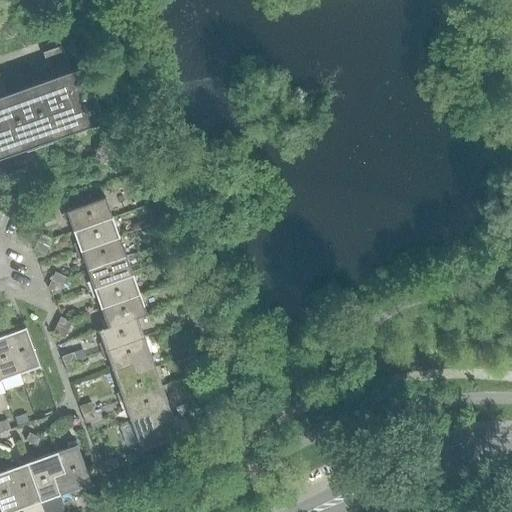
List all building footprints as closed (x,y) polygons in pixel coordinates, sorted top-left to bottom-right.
[(51,78),(29,86),(49,141),(102,122),(83,67),(70,72),(61,46),(42,53),(51,78)] [(0,158),(49,141),(29,86),(5,95),(0,80),(0,158)] [(69,221),(73,232),(112,218),(105,198),(65,212),(66,214),(62,215),(65,222),(69,221)] [(76,253),(119,238),(112,218),(73,232),(77,244),(73,245),(76,253)] [(42,234),(38,242),(50,248),(54,240),(42,234)] [(83,260),(87,271),(126,257),(119,238),(76,253),(79,261),(83,260)] [(38,242),(34,250),(46,256),(50,248),(38,242)] [(87,285),(90,292),(133,277),(126,257),(87,271),(91,283),(87,285)] [(52,280),(64,286),(68,278),(55,272),(52,280)] [(96,298),(100,309),(140,295),(133,277),(90,292),(92,299),(96,298)] [(64,286),(52,280),(48,288),(60,294),(64,286)] [(100,322),(103,330),(103,331),(139,318),(139,319),(147,315),(140,295),(100,309),(104,321),(100,322)] [(10,321),(13,314),(1,308),(0,309),(0,316),(2,317),(10,321)] [(61,317),(57,325),(69,331),(73,323),(61,317)] [(98,345),(101,353),(146,338),(139,319),(139,318),(103,331),(103,330),(97,332),(102,344),(98,345)] [(15,331),(4,335),(19,375),(39,367),(25,327),(23,328),(22,325),(14,328),(15,331)] [(69,331),(57,325),(53,333),(65,339),(69,331)] [(0,381),(19,375),(4,335),(0,336),(0,381)] [(108,360),(111,371),(132,364),(137,375),(156,368),(146,338),(101,353),(104,362),(108,360)] [(73,353),(61,357),(64,365),(76,361),(73,353)] [(76,361),(64,365),(67,374),(79,370),(76,361)] [(116,395),(118,403),(163,387),(156,368),(137,375),(132,364),(111,371),(119,393),(116,395)] [(125,409),(129,421),(150,414),(154,425),(174,418),(163,387),(118,403),(121,411),(125,409)] [(79,407),(82,415),(94,411),(91,402),(79,407)] [(82,415),(82,416),(85,423),(97,419),(94,411),(82,415)] [(14,418),(17,426),(27,422),(24,414),(14,418)] [(181,438),(174,418),(154,425),(150,414),(129,421),(137,444),(133,445),(136,453),(140,451),(141,452),(181,438)] [(7,420),(0,421),(0,432),(10,430),(7,420)] [(216,421),(206,424),(209,432),(219,428),(216,421)] [(50,425),(47,433),(58,438),(62,430),(50,425)] [(30,433),(25,442),(36,448),(40,439),(30,433)] [(67,448),(56,452),(63,472),(51,476),(59,498),(91,487),(76,445),(74,446),(73,442),(66,445),(67,448)] [(0,443),(0,454),(6,458),(11,449),(0,443)] [(40,505),(59,498),(51,476),(63,472),(56,452),(33,460),(32,458),(25,460),(40,505)] [(106,472),(118,468),(115,459),(103,464),(106,472)] [(16,466),(7,470),(21,511),(40,505),(25,460),(15,463),(16,466)] [(0,511),(19,511),(21,511),(7,470),(0,472),(0,511)]
